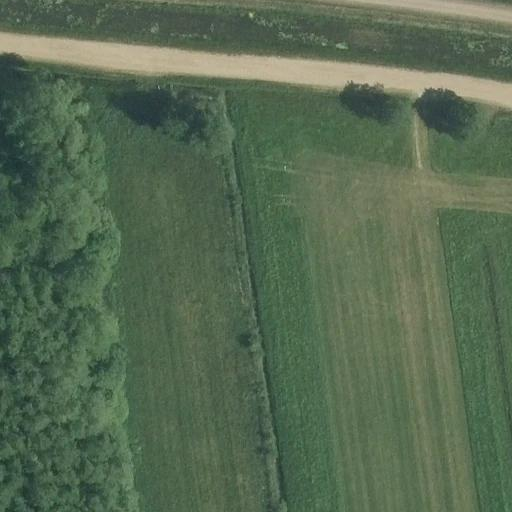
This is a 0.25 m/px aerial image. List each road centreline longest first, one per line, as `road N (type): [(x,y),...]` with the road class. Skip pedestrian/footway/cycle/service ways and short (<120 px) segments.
road 1 (track): [(0,44),(511,93)]
road 2 (track): [(511,16),(393,0)]
